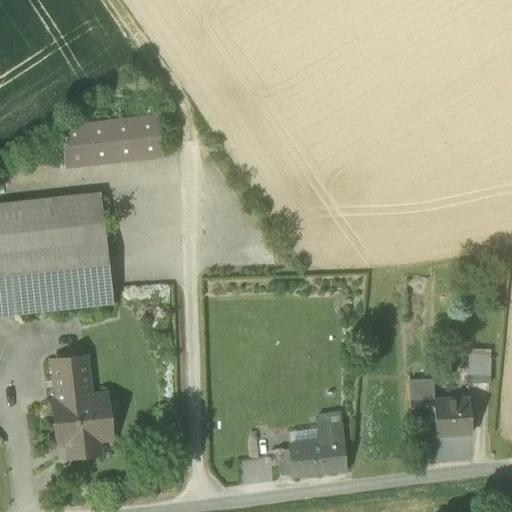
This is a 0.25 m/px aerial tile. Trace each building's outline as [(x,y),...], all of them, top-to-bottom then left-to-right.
[(61,128),(65,167),(160,157),(156,118),(61,128)] [(100,194),(20,203),(23,233),(103,224),(100,194)] [(0,235),(23,233),(20,203),(0,204),(0,235)] [(103,224),(23,233),(0,235),(0,316),(112,305),(103,224)] [(67,443),(69,458),(71,458),(71,450),(96,447),(95,440),(110,438),(110,436),(103,437),(99,400),(106,399),(106,397),(88,399),(83,358),(53,362),(58,402),(52,403),(56,444),(67,443)] [(466,384),(489,384),(490,359),(467,358),(466,384)] [(468,400),(433,402),(432,381),(407,382),(409,416),(433,415),(434,436),(471,434),(468,400)] [(110,436),(106,399),(99,400),(103,437),(110,436)] [(315,415),(317,430),(339,427),(337,413),(315,415)] [(290,450),(291,476),(343,470),(340,441),(340,442),(339,427),(317,430),(318,444),(289,448),(290,450)] [(288,434),(289,448),(318,444),(317,430),(288,434)] [(71,450),(71,458),(97,455),(96,447),(71,450)] [(276,451),(279,477),(291,476),(290,450),(276,451)]
